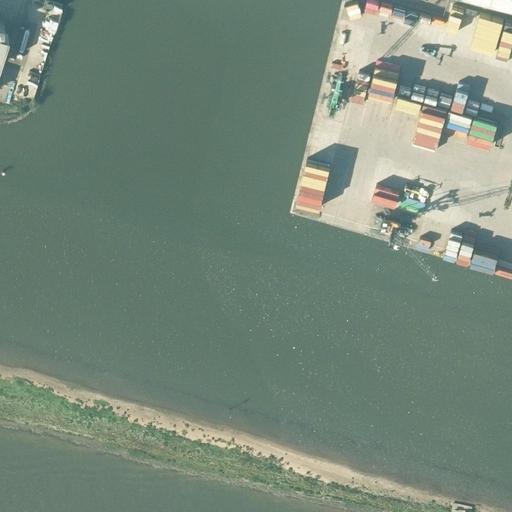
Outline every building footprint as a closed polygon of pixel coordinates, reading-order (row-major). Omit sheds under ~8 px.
[(479,59),(489,14),(441,4),(437,24),(422,21),(418,39),(438,44),(442,28),(454,31),(453,36),(462,38),(461,46),(456,45),(454,54),(479,59)] [(396,17),(405,18),(406,8),(385,7),(384,15),(396,16),(396,17)] [(0,31),(0,58),(8,34),(0,31)] [(356,78),(363,78),(363,71),(352,71),(351,84),(355,84),(356,78)] [(388,90),(425,98),(419,127),(432,130),(434,121),(459,127),(462,112),(443,108),(446,93),(425,89),(426,82),(408,78),(409,73),(399,71),(398,77),(391,75),(388,90)] [(434,220),(432,226),(418,222),(411,245),(434,253),(444,223),(434,220)] [(474,261),(473,260),(474,256),(462,252),(459,260),(472,265),(474,261)] [(470,511),(472,506),(453,502),(450,511),(470,511)]
